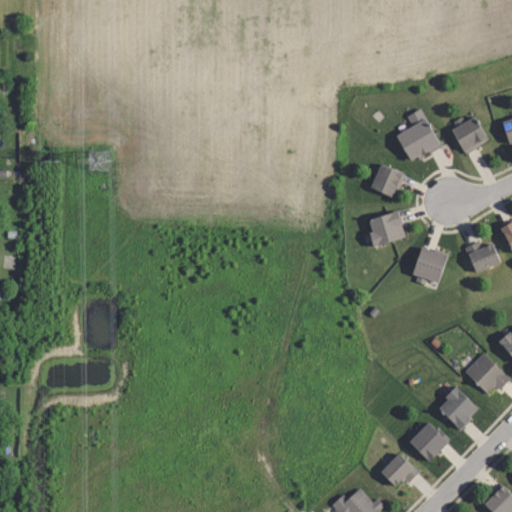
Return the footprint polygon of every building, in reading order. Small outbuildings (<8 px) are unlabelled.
[(397,136),(413,126),(407,116),(420,109),(442,146),(420,159),(418,156),(411,160),(397,136)] [(453,130),(458,127),(455,121),(463,116),(466,122),(476,116),(488,136),(477,143),(479,146),(467,153),(453,130)] [(511,141),(511,118),(496,122),(501,144),(511,141)] [(371,186),(381,163),(403,173),(396,190),(395,189),(392,196),(371,186)] [(375,247),(371,233),(375,232),(371,220),(398,212),(405,238),(375,247)] [(511,248),(500,226),(511,219),(511,248)] [(478,242),(480,247),(491,242),(499,262),(475,271),(465,247),(478,242)] [(448,254),(440,282),(427,277),(425,283),(416,280),(418,274),(413,272),(422,246),(448,254)] [(511,355),(499,339),(510,330),(511,332),(511,355)] [(463,370),(481,351),(508,378),(498,388),(494,384),(486,393),(463,370)] [(441,407),(449,399),(447,397),(457,386),(479,407),(470,416),(472,419),(462,429),(441,407)] [(409,441),(428,422),(436,431),(438,429),(447,438),(446,440),(448,441),(435,454),(436,455),(430,461),(409,441)] [(380,471),(398,453),(417,471),(407,482),(404,479),(401,482),(400,480),(395,486),(380,471)] [(492,511),(483,503),(489,497),(487,495),(499,482),(511,494),(511,509),(509,511),(508,511),(506,511),(492,511)] [(376,511),(335,511),(332,509),(334,507),(330,502),(341,492),(346,498),(358,487),(371,501),(375,497),(382,505),(378,508),(379,510),(376,511)]
